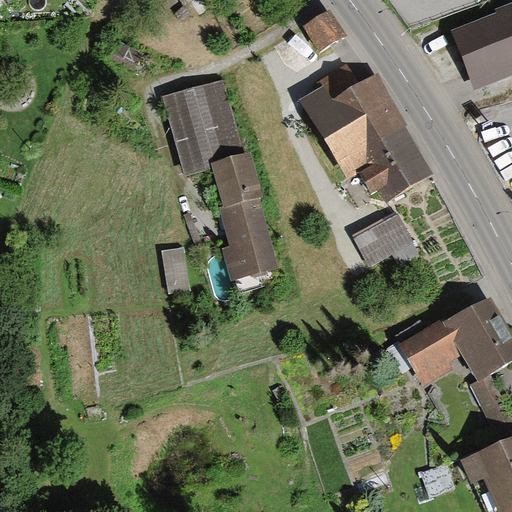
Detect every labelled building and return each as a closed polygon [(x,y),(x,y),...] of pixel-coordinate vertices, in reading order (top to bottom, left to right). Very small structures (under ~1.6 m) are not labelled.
[(156,0),(165,12),(181,0),(156,0)] [(498,15),(451,34),(475,95),(511,80),(511,6),(497,12),(498,15)] [(348,40),(330,13),(305,30),(320,56),(348,40)] [(134,73),(144,55),(116,41),(107,58),(134,73)] [(361,89),(348,67),(318,85),(322,91),(300,105),(349,185),(360,178),(373,200),(380,196),(387,209),(436,179),(407,130),(409,128),(378,78),(361,89)] [(246,158),(224,80),(160,98),(184,182),(213,174),(223,209),(220,210),(231,249),(223,252),(233,285),(237,283),(240,294),(279,283),(276,272),(279,271),(259,202),(263,201),(251,157),(246,158)] [(399,216),(354,242),(370,269),(393,255),(400,268),(422,255),(399,216)] [(193,290),(186,248),(164,251),(171,294),(193,290)] [(511,367),(511,335),(492,302),(448,325),(446,321),(427,332),(421,322),(395,338),(401,347),(399,349),(424,390),(453,371),(450,366),(461,359),(477,384),(480,387),(492,379),(511,367)] [(493,431),(511,422),(511,418),(492,379),(480,387),(477,384),(471,387),(493,431)] [(511,422),(493,431),(498,440),(511,433),(511,422)] [(511,511),(511,442),(461,465),(472,490),(476,488),(486,511),(511,511)]
